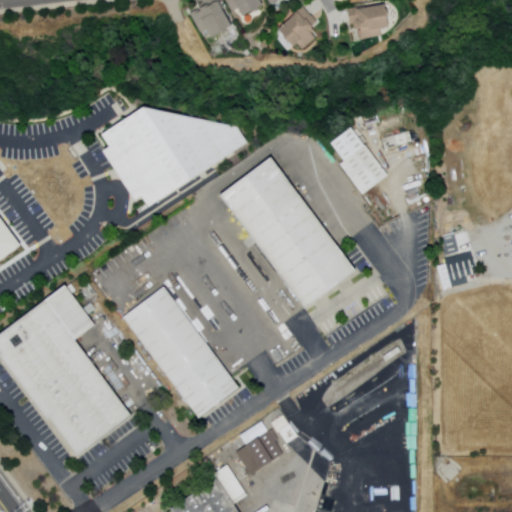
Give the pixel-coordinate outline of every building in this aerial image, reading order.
[(193,14),(202,10),(200,6),(206,3),(204,0),(221,0),(235,27),(215,38),(211,30),(203,34),(193,14)] [(227,0),(263,0),(267,6),(246,17),(242,9),(235,13),(227,0)] [(389,6),(392,28),(383,30),(385,37),(362,40),(360,32),(365,31),(364,30),(358,31),(357,25),(353,25),(351,12),(389,6)] [(308,8),(321,23),(315,29),(317,32),(314,34),(319,39),(306,51),(301,45),(298,49),(296,47),(290,52),(276,36),(286,27),(308,8)] [(147,103),(242,125),(251,141),(152,204),(145,194),(137,198),(96,133),(147,103)] [(348,163),(334,144),(355,128),(392,177),(366,196),(343,166),(348,163)] [(384,141),(411,133),(414,141),(386,149),(384,141)] [(311,311),(226,199),(276,161),(361,274),(311,311)] [(0,215),(21,243),(0,258),(0,215)] [(447,253),(442,234),(454,231),(459,250),(447,253)] [(452,287),(444,258),(473,250),(479,272),(467,276),(468,282),(452,287)] [(102,298),(100,302),(93,304),(87,302),(84,295),(84,292),(87,288),(93,285),(97,286),(100,288),(103,295),(102,298)] [(202,418),(127,318),(168,288),(243,388),(202,418)] [(87,314),(91,320),(99,330),(79,344),(135,420),(82,460),(54,422),(52,424),(4,359),(6,358),(0,349),(0,341),(69,290),(87,314)] [(279,434),(272,424),(284,416),(290,426),(279,434)] [(282,432),(291,426),(300,438),(291,445),(282,432)] [(254,475),(239,453),(274,429),(281,439),(277,441),(285,453),(254,475)] [(254,505),(234,475),(248,466),(268,496),(254,505)] [(172,511),(220,481),(240,511),(172,511)]
